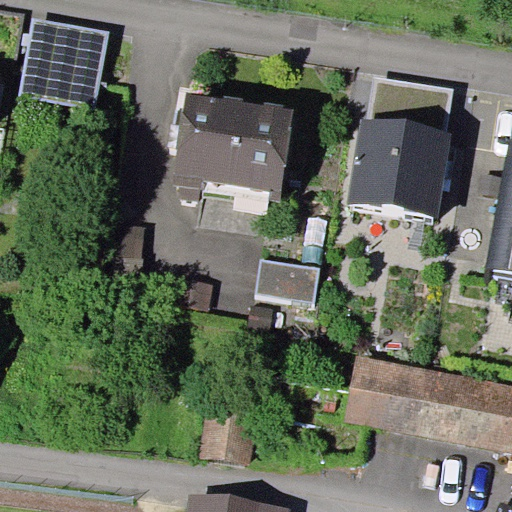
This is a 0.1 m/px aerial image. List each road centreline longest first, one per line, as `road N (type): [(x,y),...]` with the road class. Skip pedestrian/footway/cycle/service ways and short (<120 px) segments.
road 1 (residential): [(511,74),(70,0)]
road 2 (residential): [(326,511),(220,485),(0,454)]
